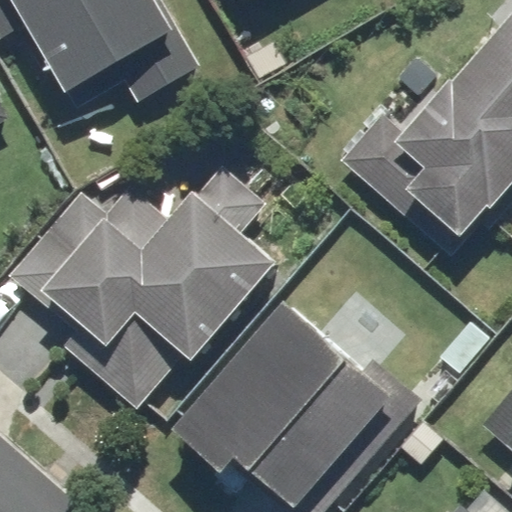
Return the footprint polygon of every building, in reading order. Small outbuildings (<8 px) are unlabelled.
[(0,0),(0,39),(17,29),(57,95),(163,31),(144,0),(0,0)] [(511,2),(449,76),(421,51),(389,88),(412,107),(402,119),(389,108),(342,161),(448,253),(511,179),(511,2)] [(0,124),(12,118),(0,96),(0,124)] [(77,191),(5,276),(69,330),(54,349),(130,413),(176,359),(185,366),(270,265),(240,240),(268,207),(221,167),(190,203),(153,172),(135,194),(128,188),(105,215),(77,191)] [(307,511),(407,397),(300,305),(298,303),(188,429),(242,476),(248,469),(297,511),(307,511)] [(511,397),(481,432),(511,460),(511,397)]
